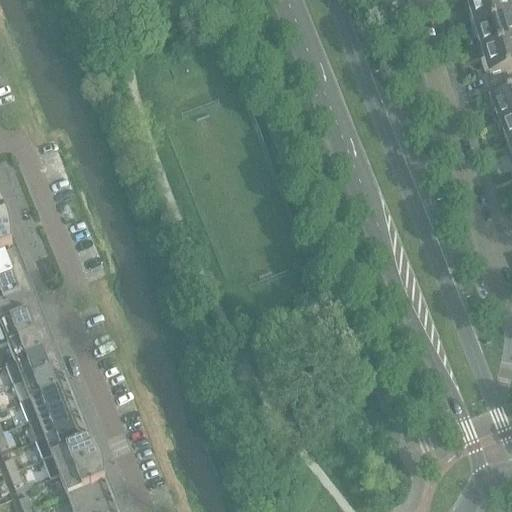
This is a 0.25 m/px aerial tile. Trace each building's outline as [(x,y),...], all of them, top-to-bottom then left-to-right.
[(480,0),(467,4),(474,29),(511,17),(511,16),(511,17),(506,0),(480,0)] [(511,17),(474,29),(482,53),(511,43),(511,17)] [(511,43),(482,53),(489,78),(511,70),(511,43)] [(500,126),(511,120),(511,93),(509,94),(490,102),(500,126)] [(511,120),(500,126),(509,149),(511,148),(511,120)] [(2,209),(0,209),(0,231),(10,228),(8,223),(7,218),(5,214),(2,209)] [(10,228),(0,231),(0,254),(13,250),(12,249),(12,246),(12,242),(12,238),(11,235),(11,231),(10,228)] [(0,284),(23,276),(20,269),(21,265),(20,262),(18,259),(16,258),(15,256),(0,261),(0,284)] [(0,306),(30,295),(27,288),(28,284),(28,281),(26,278),(23,277),(23,276),(0,284),(0,306)] [(30,295),(0,306),(0,327),(0,328),(38,313),(35,307),(36,303),(35,300),(33,297),(30,295)] [(38,313),(0,328),(8,347),(45,332),(42,326),(43,322),(43,319),(41,316),(38,314),(38,313)] [(45,332),(8,347),(15,366),(52,351),(50,345),(51,341),(50,338),(48,335),(45,333),(45,332)] [(52,351),(15,366),(23,385),(60,370),(57,364),(58,360),(58,357),(56,354),(53,352),(52,351)] [(60,370),(23,385),(14,389),(21,408),(30,404),(67,389),(65,383),(66,379),(65,376),(63,373),(60,371),(60,370)] [(67,389),(30,404),(38,423),(75,408),(72,401),(73,398),(73,395),(71,392),(68,390),(67,389)] [(75,408),(38,423),(45,442),(82,427),(80,420),(81,417),(80,414),(78,411),(75,409),(75,408)] [(82,427),(45,442),(36,446),(43,465),(53,461),(90,446),(89,444),(87,439),(88,436),(87,433),(86,430),(83,428),(82,427)] [(3,436),(0,437),(0,452),(8,449),(3,436)] [(90,446),(53,461),(43,465),(51,484),(60,480),(102,464),(101,461),(99,458),(97,455),(95,452),(93,449),(90,446)] [(9,478),(18,474),(13,462),(4,466),(9,478)] [(102,464),(60,480),(68,500),(105,485),(105,481),(105,477),(105,474),(104,470),(103,467),(102,464)] [(18,474),(9,478),(14,491),(23,487),(18,474)] [(9,496),(4,484),(0,485),(0,496),(1,499),(9,496)] [(105,485),(68,500),(72,511),(91,511),(112,504),(112,503),(113,499),(112,496),(110,493),(108,492),(105,485)] [(22,511),(32,511),(28,500),(19,504),(22,511)]
